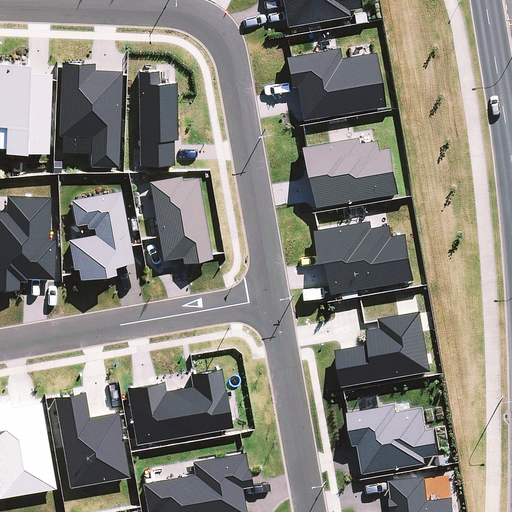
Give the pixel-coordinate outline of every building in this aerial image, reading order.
[(360,0),(280,0),(286,24),(362,7),(360,0)] [(374,49),(340,56),(338,44),(288,54),(300,119),(385,102),(374,49)] [(93,60),(61,58),(57,132),(91,134),(89,163),(118,165),(124,68),(93,66),(93,60)] [(31,61),(0,59),(0,138),(4,138),(4,149),(49,151),(53,69),(31,68),(31,61)] [(158,79),(158,67),(137,68),(139,161),(176,160),(173,78),(158,79)] [(317,204),(399,193),(393,145),(376,147),(374,134),(302,144),(305,172),(313,171),(317,204)] [(150,179),(163,262),(211,254),(198,172),(150,179)] [(120,187),(71,196),(76,222),(88,220),(91,232),(70,236),(77,276),(115,268),(114,263),(134,259),(120,187)] [(58,238),(50,238),(50,193),(6,193),(6,209),(0,208),(0,286),(19,287),(19,277),(58,277),(58,238)] [(415,279),(407,232),(392,234),(390,223),(373,226),(371,219),(315,229),(321,260),(327,259),(333,293),(415,279)] [(379,317),(381,325),(367,328),(369,343),(336,348),(342,384),(431,369),(421,310),(379,317)] [(165,387),(163,378),(126,384),(135,441),(231,424),(221,364),(190,370),(192,383),(165,387)] [(130,473),(118,408),(89,413),(85,387),(53,393),(69,484),(130,473)] [(10,398),(0,399),(0,494),(56,485),(41,398),(11,403),(10,398)] [(427,428),(422,405),(398,410),(396,401),(349,411),(362,473),(440,455),(433,426),(427,428)] [(147,509),(156,507),(157,511),(241,511),(246,511),(241,484),(251,482),(245,448),(190,458),(192,470),(142,479),(147,509)] [(428,498),(425,474),(389,479),(392,511),(455,511),(454,495),(428,498)]
